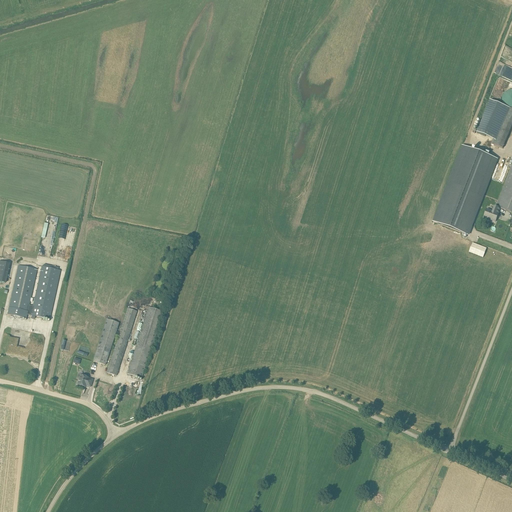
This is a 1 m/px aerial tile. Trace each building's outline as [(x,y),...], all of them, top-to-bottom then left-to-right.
[(511,90),(509,91),(506,92),(504,94),(503,96),(503,99),(503,102),(504,104),(506,106),(509,107),(511,108),(511,107),(511,90)] [(503,149),(511,126),(511,109),(490,101),(477,133),(490,138),(488,143),(503,149)] [(468,236),(498,160),(462,147),(433,223),(468,236)] [(495,222),(500,209),(511,213),(511,165),(496,207),(495,207),(493,212),(487,210),(484,217),(490,220),(495,222)] [(59,237),(65,239),(68,225),(62,224),(59,237)] [(0,282),(5,283),(9,264),(0,262),(0,282)] [(37,270),(18,266),(7,315),(26,319),(37,270)] [(60,271),(42,267),(31,315),(50,320),(60,271)] [(149,308),(127,374),(141,379),(162,313),(149,308)] [(99,344),(93,361),(105,365),(112,344),(115,337),(116,337),(116,336),(119,336),(116,344),(107,373),(116,376),(126,344),(137,312),(127,309),(120,333),(116,332),(119,323),(107,319),(99,344)] [(29,340),(24,347),(16,345),(18,338),(9,336),(9,335),(8,334),(7,334),(6,333),(5,333),(4,333),(0,350),(0,351),(27,358),(30,360),(31,360),(38,362),(42,347),(43,343),(29,340)] [(85,386),(90,388),(92,380),(88,378),(80,375),(77,385),(85,387),(85,386)]
